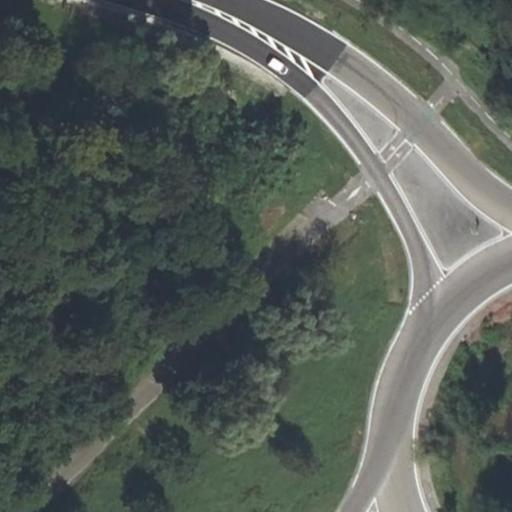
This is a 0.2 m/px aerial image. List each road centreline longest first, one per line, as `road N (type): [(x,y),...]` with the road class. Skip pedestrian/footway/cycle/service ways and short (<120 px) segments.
road 1 (secondary): [(253,22),(346,124),(406,210),(424,293),(409,359)]
road 2 (secondary): [(511,213),(347,65),(253,22)]
road 3 (secondary): [(511,260),(445,306),(409,359)]
